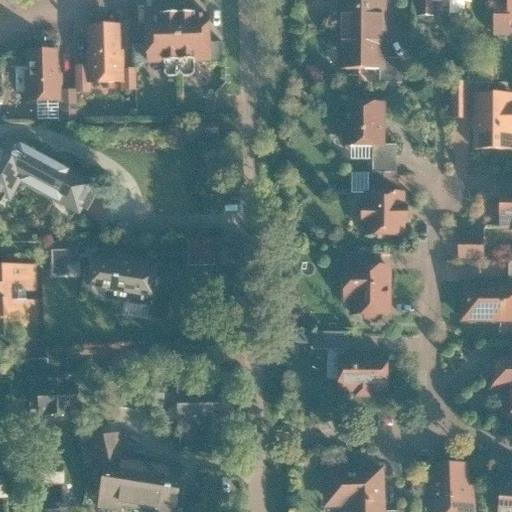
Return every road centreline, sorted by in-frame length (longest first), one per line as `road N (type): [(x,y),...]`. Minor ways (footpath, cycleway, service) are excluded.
road 1 (residential): [(245,0),(258,445)]
road 2 (residential): [(433,435),(434,184)]
road 3 (residential): [(258,445),(433,435)]
